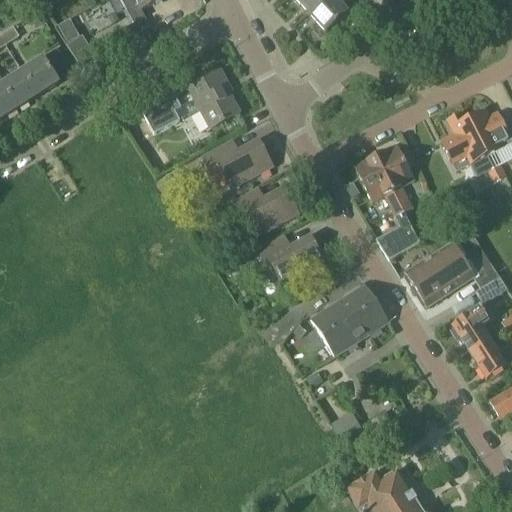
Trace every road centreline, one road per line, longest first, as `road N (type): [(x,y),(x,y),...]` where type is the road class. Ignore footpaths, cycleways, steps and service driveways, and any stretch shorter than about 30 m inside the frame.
road 1 (residential): [(511,486),(312,167)]
road 2 (residential): [(0,166),(231,19)]
road 3 (residential): [(312,167),(448,98)]
